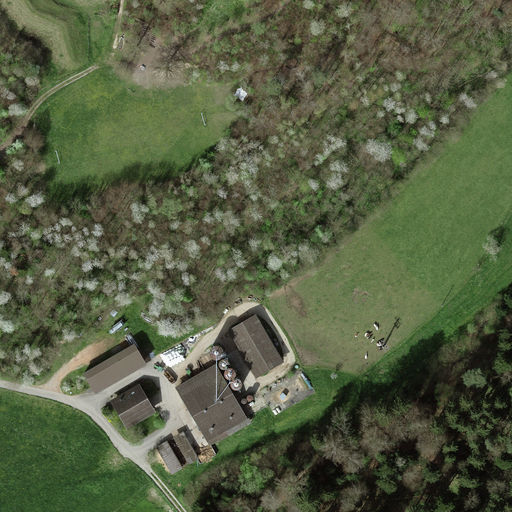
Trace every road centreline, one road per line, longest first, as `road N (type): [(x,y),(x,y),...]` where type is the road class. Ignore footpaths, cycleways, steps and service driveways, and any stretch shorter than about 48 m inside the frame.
road 1 (track): [(290,0),(188,53),(107,58)]
road 2 (unclassified): [(130,453),(76,403),(0,383)]
